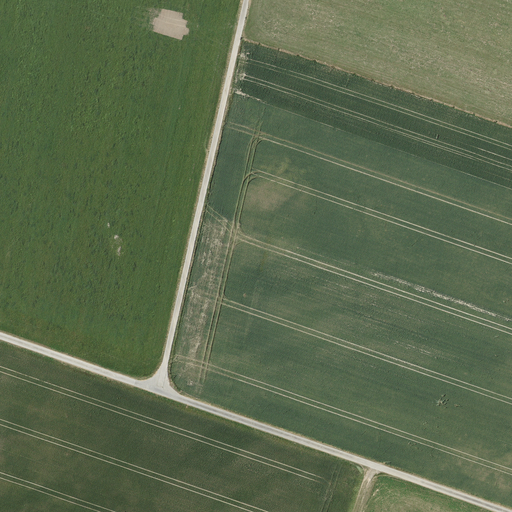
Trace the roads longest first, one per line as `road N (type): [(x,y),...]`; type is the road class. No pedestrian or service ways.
road 1 (track): [(0,330),(511,508)]
road 2 (track): [(160,386),(252,0)]
